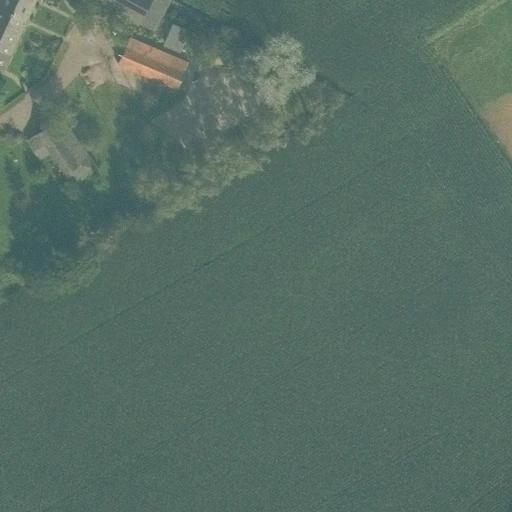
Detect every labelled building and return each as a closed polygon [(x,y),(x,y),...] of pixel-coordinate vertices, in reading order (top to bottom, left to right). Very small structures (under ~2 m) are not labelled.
[(0,0),(0,7),(26,19),(34,0),(0,0)] [(138,24),(142,16),(159,26),(173,1),(172,0),(94,0),(95,0),(94,0),(97,0),(111,8),(110,9),(138,24)] [(0,7),(0,68),(3,70),(26,19),(0,7)] [(163,45),(180,52),(190,30),(173,23),(163,45)] [(118,65),(176,89),(187,62),(129,37),(118,65)] [(36,134),(44,145),(63,173),(64,172),(73,185),(97,168),(61,115),(36,134)]
